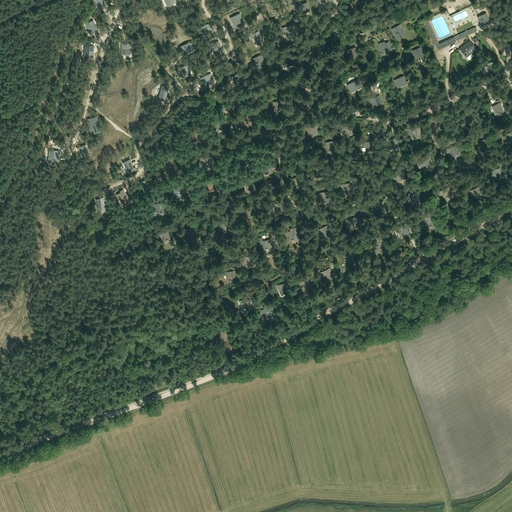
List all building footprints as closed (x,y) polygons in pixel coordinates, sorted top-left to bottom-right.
[(98,8),(101,7),(100,6),(105,4),(106,5),(109,3),(107,0),(97,0),(94,1),(98,8)] [(304,9),(305,12),(310,11),(307,2),(300,5),(302,10),(304,9)] [(482,26),(490,22),(486,14),(478,18),(482,26)] [(245,25),(241,17),(238,19),(236,15),(230,18),(235,28),(240,25),(241,27),(245,25)] [(94,21),(86,24),(90,32),(97,28),(94,21)] [(196,33),(193,34),(195,38),(207,33),(203,25),(194,29),(196,33)] [(283,30),(284,30),(287,29),(289,34),(295,33),(293,25),(283,28),(283,30)] [(401,31),(398,25),(392,29),(396,38),(403,35),(403,36),(406,35),(404,30),(401,31)] [(331,31),(333,36),(334,38),(341,35),(342,36),(344,36),(343,33),(341,34),(339,31),(342,30),(341,27),(331,31)] [(458,35),(459,39),(477,31),(475,27),(458,35)] [(252,33),(249,34),(251,39),(254,37),(256,43),(259,41),(261,45),(264,43),(258,31),(252,34),(252,33)] [(127,35),(120,38),(123,46),(126,44),(127,46),(131,45),(127,35)] [(460,39),(459,39),(458,35),(436,45),(439,50),(456,42),(456,41),(460,39)] [(379,44),(382,52),(391,49),(391,50),(394,49),(393,47),(391,48),(388,42),(385,43),(385,41),(379,44)] [(466,55),(468,57),(477,49),(470,41),(461,48),(466,54),(465,54),(466,55)] [(184,49),(182,51),(184,55),(195,50),(192,42),(183,46),(184,49)] [(85,45),(84,55),(93,56),(94,46),(85,45)] [(358,53),(355,47),(348,50),(351,57),(358,54),(359,56),(361,55),(360,52),(358,53)] [(422,54),(419,48),(412,51),(415,58),(422,55),(423,56),(425,55),(424,53),(422,54)] [(251,64),(253,67),(255,66),(256,68),(259,67),(260,69),(265,67),(262,60),(263,59),(261,55),(254,59),(255,62),(251,64)] [(285,67),(291,65),(289,58),(281,60),(282,62),(283,62),(285,67)] [(176,70),(180,79),(189,74),(187,71),(189,70),(186,65),(176,70)] [(328,73),(326,67),(319,69),(321,76),(328,74),(329,75),(331,74),(330,72),(328,73)] [(201,84),(203,88),(212,83),(210,79),(213,78),(211,73),(201,78),(203,82),(201,84)] [(231,77),(234,84),(241,81),(239,76),(240,76),(239,73),(231,77)] [(406,82),(403,76),(396,79),(399,86),(404,84),(405,85),(409,83),(408,81),(406,82)] [(358,87),(355,81),(348,85),(352,91),(358,88),(359,89),(361,88),(360,86),(358,87)] [(164,87),(161,86),(159,98),(162,98),(162,100),(167,100),(169,86),(164,85),(164,87)] [(377,97),(370,99),(373,106),(380,103),(380,105),(383,104),(382,101),(379,103),(377,97)] [(279,102),(272,103),(273,111),(280,110),(279,103),(281,103),(280,101),(279,102)] [(498,113),(502,112),(500,106),(502,105),(501,103),(499,104),(499,105),(492,107),(495,115),(497,114),(498,114),(499,114),(498,113)] [(307,114),(311,113),(309,104),(308,104),(298,106),(298,110),(299,110),(301,109),(302,113),(305,113),(305,114),(306,113),(307,112),(307,114)] [(472,112),(472,113),(462,115),(463,119),(466,118),(467,122),(474,120),(474,123),(476,123),(474,115),(475,114),(474,110),(472,110),(472,112)] [(250,114),(243,116),(244,123),(251,122),(250,116),(252,116),(251,114),(250,114)] [(94,130),(99,129),(96,117),(88,119),(91,131),(94,130)] [(433,121),(435,129),(438,129),(439,129),(438,128),(442,127),(441,121),(442,121),(442,119),(440,119),(440,120),(433,121)] [(216,126),(217,130),(219,130),(220,130),(221,130),(220,129),(223,129),(223,132),(224,134),(225,135),(226,135),(226,134),(227,134),(226,131),(228,131),(226,120),(225,120),(222,120),(223,121),(216,122),(213,123),(213,126),(216,126)] [(341,124),(342,132),(344,132),(344,133),(345,133),(345,132),(349,132),(349,134),(351,134),(351,130),(349,130),(349,125),(350,125),(350,123),(348,123),(348,124),(341,124)] [(263,125),(265,135),(267,135),(268,135),(269,135),(268,134),(271,134),(271,136),(275,135),(273,125),(271,125),(271,124),(263,125)] [(313,125),(306,127),(308,135),(315,133),(314,127),(316,127),(315,125),(313,125)] [(416,126),(416,128),(406,130),(407,134),(410,133),(411,137),(413,137),(414,137),(414,136),(418,136),(418,138),(420,138),(419,129),(419,128),(419,125),(416,126)] [(198,141),(202,140),(200,129),(191,131),(193,140),(195,140),(195,141),(196,140),(198,139),(198,141)] [(394,148),(398,147),(399,150),(400,150),(399,141),(398,139),(397,139),(390,140),(391,148),(393,148),(393,149),(394,148)] [(151,143),(155,151),(162,147),(158,140),(151,143)] [(366,146),(367,150),(369,150),(370,150),(374,149),(374,152),(377,152),(375,140),(374,141),(372,141),(366,142),(362,143),(363,147),(366,146)] [(479,144),(482,151),(489,148),(490,151),(492,150),(488,140),(485,141),(486,141),(479,144)] [(334,150),(335,153),(337,153),(336,148),(334,149),(334,145),(335,144),(335,141),(333,142),(326,143),(327,151),(330,151),(331,151),(330,151),(334,150)] [(80,150),(81,154),(88,152),(86,144),(77,148),(78,150),(80,150)] [(456,146),(456,147),(446,150),(447,153),(448,155),(448,156),(450,159),(453,158),(452,156),(456,155),(457,156),(460,156),(457,148),(458,147),(457,146),(456,146)] [(54,149),(47,152),(50,160),(57,156),(54,149)] [(214,167),(213,164),(212,165),(211,160),(213,160),(212,156),(210,156),(200,158),(201,162),(204,162),(205,167),(207,167),(208,167),(212,166),(212,168),(214,167)] [(245,164),(249,164),(248,158),(250,158),(250,156),(248,156),(241,157),(241,165),(244,165),(245,165),(245,164)] [(165,162),(169,172),(172,171),(173,173),(177,171),(171,157),(168,159),(169,160),(165,162)] [(429,158),(427,159),(417,163),(419,166),(421,165),(423,169),(430,166),(431,169),(433,168),(429,158)] [(128,173),(134,171),(137,170),(135,167),(133,168),(129,159),(130,160),(123,163),(123,162),(128,174),(128,173)] [(499,164),(501,168),(492,172),(495,179),(498,178),(498,179),(504,176),(506,178),(508,177),(502,165),(503,165),(502,163),(499,164)] [(270,164),(270,165),(263,166),(265,174),(272,172),(271,166),(273,166),(272,164),(270,164)] [(316,178),(323,176),(323,179),(325,179),(325,175),(323,175),(322,170),(323,170),(323,168),(321,168),(314,170),(316,178)] [(403,176),(400,169),(393,172),(396,179),(403,176)] [(67,177),(66,175),(62,177),(66,187),(70,186),(71,188),(75,186),(72,179),(73,179),(72,175),(67,177)] [(371,176),(362,177),(362,180),(365,180),(365,184),(367,184),(367,185),(368,185),(368,184),(372,184),(372,187),(374,187),(374,183),(372,183),(372,178),(373,178),(373,176),(371,176)] [(301,178),(299,178),(299,179),(292,180),(293,188),(296,187),(296,188),(297,188),(297,187),(300,187),(301,190),(304,189),(303,185),(300,186),(299,180),(301,180),(301,178)] [(148,189),(148,190),(151,189),(146,180),(140,183),(144,191),(148,189)] [(256,190),(254,180),(252,180),(242,182),(243,186),(246,185),(246,189),(249,189),(249,190),(250,190),(250,191),(256,190)] [(352,192),(353,194),(355,194),(354,185),(354,181),(353,181),(352,180),(351,180),(351,182),(351,184),(341,185),(342,189),(345,189),(345,193),(348,192),(348,193),(349,193),(349,192),(352,192)] [(214,182),(207,183),(208,191),(215,190),(214,184),(216,183),(216,181),(214,182)] [(478,188),(479,188),(472,191),(475,198),(482,195),(480,190),(481,189),(480,187),(478,188)] [(454,198),(449,188),(448,189),(439,194),(440,197),(443,196),(445,200),(447,199),(448,199),(448,198),(451,196),(453,199),(454,198)] [(179,199),(183,199),(184,201),(185,201),(185,198),(183,190),(181,191),(181,189),(174,190),(171,191),(173,197),(175,196),(176,200),(179,200),(180,200),(179,199)] [(116,195),(121,203),(123,201),(125,205),(130,203),(122,190),(120,191),(120,192),(116,195)] [(414,204),(415,204),(417,203),(418,203),(419,202),(420,203),(423,201),(424,202),(419,191),(415,193),(411,195),(408,196),(410,201),(413,200),(414,204)] [(330,202),(330,205),(332,204),(329,192),(318,194),(319,201),(322,200),(323,203),(325,203),(325,204),(326,203),(330,202)] [(102,212),(107,212),(107,209),(108,209),(107,205),(105,205),(104,203),(103,197),(100,198),(100,199),(96,199),(98,210),(102,209),(102,212)] [(377,204),(380,212),(382,211),(382,212),(383,211),(383,210),(387,209),(388,212),(387,211),(389,210),(389,211),(390,211),(386,201),(384,202),(377,204)] [(161,212),(165,212),(165,215),(168,214),(168,212),(167,212),(165,203),(163,204),(157,205),(156,204),(153,205),(154,210),(157,209),(158,213),(160,213),(161,213),(161,212)] [(272,204),(273,212),(276,212),(277,212),(282,211),(281,203),(279,203),(272,204)] [(253,215),(251,209),(251,207),(249,208),(242,209),(244,217),(253,215)] [(434,214),(433,211),(430,213),(431,215),(425,218),(429,227),(431,226),(432,226),(432,225),(435,224),(436,227),(437,227),(435,224),(437,223),(433,214),(434,214)] [(349,224),(351,228),(353,227),(354,227),(354,226),(355,226),(356,227),(358,226),(359,228),(361,227),(360,223),(359,223),(357,216),(354,217),(354,218),(345,222),(346,225),(349,224)] [(221,228),(221,232),(224,232),(225,232),(225,231),(228,231),(229,233),(231,233),(229,222),(227,223),(217,225),(218,228),(221,228)] [(405,227),(406,227),(405,225),(404,226),(401,227),(400,226),(399,227),(399,228),(397,228),(400,236),(402,235),(402,236),(403,235),(403,234),(407,233),(408,236),(407,234),(409,234),(408,231),(406,232),(405,227)] [(195,236),(196,239),(199,238),(198,235),(197,235),(196,227),(194,228),(187,229),(184,230),(184,233),(187,233),(188,237),(191,237),(192,237),(192,236),(195,236)] [(299,237),(298,237),(297,231),(297,228),(290,230),(290,232),(285,233),(286,237),(289,236),(289,240),(292,240),(292,241),(293,241),(293,240),(294,240),(295,241),(297,241),(297,242),(300,242),(299,237)] [(319,236),(322,235),(323,239),(330,236),(331,239),(333,238),(328,228),(326,228),(327,229),(322,231),(322,229),(317,231),(319,236)] [(169,240),(170,242),(170,244),(171,244),(171,246),(174,246),(171,229),(167,230),(166,230),(166,232),(160,233),(161,237),(163,236),(164,241),(166,240),(166,241),(167,241),(167,240),(169,240)] [(382,248),(383,250),(386,248),(381,239),(380,237),(377,239),(378,240),(378,241),(372,244),(375,252),(382,248)] [(258,242),(259,242),(260,246),(263,245),(263,249),(266,249),(267,249),(271,248),(271,251),(273,251),(271,239),(269,240),(262,241),(262,238),(258,239),(258,242)] [(207,254),(211,252),(212,255),(214,254),(210,244),(208,245),(202,247),(199,248),(200,252),(203,251),(204,255),(206,254),(207,255),(208,254),(207,254)] [(352,254),(351,251),(344,254),(346,259),(347,259),(349,264),(351,263),(352,264),(352,263),(352,262),(356,261),(356,263),(357,264),(354,257),(356,256),(354,253),(352,254)] [(245,263),(246,267),(248,267),(249,267),(249,266),(253,265),(253,268),(254,268),(255,268),(252,255),(250,256),(250,257),(246,259),(246,258),(242,259),(242,258),(242,259),(243,264),(245,263)] [(327,271),(321,273),(324,281),(326,280),(327,280),(328,280),(327,279),(331,278),(333,282),(336,281),(330,269),(327,270),(327,271)] [(235,271),(233,272),(226,273),(228,281),(235,280),(235,283),(237,282),(235,271)] [(309,283),(308,280),(299,282),(302,293),(305,292),(305,293),(306,293),(305,292),(309,291),(307,284),(309,283)] [(279,287),(281,295),(283,295),(284,295),(284,294),(288,294),(287,287),(289,287),(288,285),(286,286),(287,286),(279,287)] [(243,305),(244,311),(247,310),(247,311),(248,310),(251,309),(252,310),(252,312),(252,310),(253,310),(254,311),(251,300),(249,301),(247,302),(246,300),(240,302),(241,306),(243,305)] [(273,319),(273,317),(275,316),(275,318),(273,307),(271,308),(261,310),(262,314),(265,313),(266,317),(268,317),(269,317),(273,316),(273,319)]
